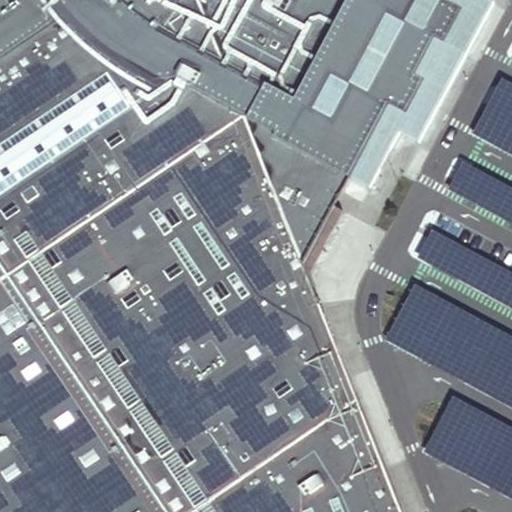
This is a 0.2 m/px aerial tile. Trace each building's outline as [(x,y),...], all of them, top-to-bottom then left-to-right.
[(458,72),(495,3),(489,0),(0,0),(0,511),(401,511),(338,352),(302,262),(350,175),(372,187),(401,131),(421,142),(458,72)] [(511,85),(504,81),(473,138),(511,159),(511,85)] [(511,192),(464,166),(449,194),(511,227),(511,192)] [(440,217),(434,232),(450,239),(457,224),(440,217)] [(511,275),(434,234),(419,262),(511,312),(511,275)] [(511,340),(416,289),(386,344),(511,411),(511,340)] [(511,431),(454,400),(424,456),(511,502),(511,431)]
